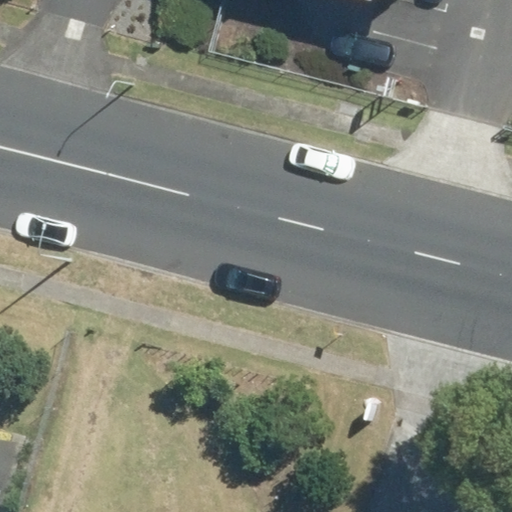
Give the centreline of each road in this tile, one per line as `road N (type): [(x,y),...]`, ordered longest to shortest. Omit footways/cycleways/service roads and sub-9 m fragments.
road 1 (tertiary): [(511,278),(0,151)]
road 2 (track): [(75,511),(79,460),(148,188)]
